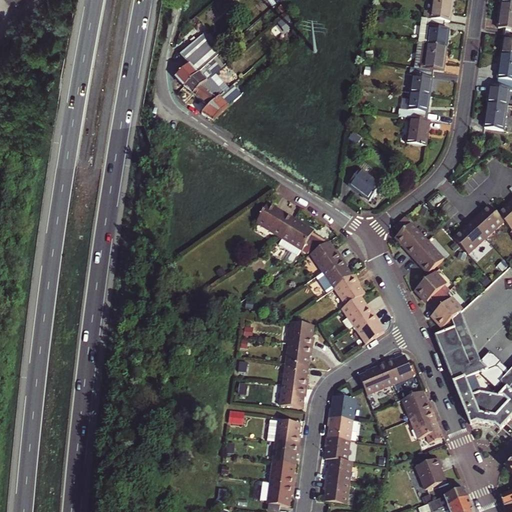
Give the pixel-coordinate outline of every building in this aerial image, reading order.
[(444,22),(449,23),(452,0),(433,0),(432,12),(425,11),(424,19),(427,20),(444,22)] [(511,5),(503,4),(499,29),(506,30),(511,30),(511,5)] [(198,20),(187,29),(192,35),(203,27),(198,20)] [(420,44),(446,48),(449,30),(443,29),(444,22),(427,20),(426,27),(422,27),(419,44),(420,44)] [(511,55),(511,30),(506,30),(503,54),(511,55)] [(188,67),(206,51),(207,50),(199,40),(180,56),(180,57),(188,67)] [(411,68),(417,69),(420,44),(419,44),(415,43),(411,68)] [(429,71),(443,73),(446,48),(420,44),(417,69),(429,71)] [(176,79),(184,88),(214,61),(206,51),(188,67),(180,75),(176,79)] [(499,80),(511,81),(511,55),(503,54),(499,80)] [(222,70),(226,65),(219,57),(214,61),(221,70),(222,70)] [(184,88),(194,95),(217,74),(221,70),(214,61),(184,88)] [(411,93),(430,95),(432,79),(428,79),(429,71),(417,69),(411,68),(410,76),(413,76),(411,93)] [(194,95),(210,107),(230,88),(217,74),(194,95)] [(490,103),(509,106),(511,88),(511,87),(511,81),(499,80),(499,85),(493,85),(490,103)] [(202,114),(213,121),(241,95),(233,86),(230,88),(210,107),(202,114)] [(412,119),(426,121),(430,95),(411,93),(408,111),(401,110),(400,118),(412,119)] [(486,130),(505,132),(509,106),(490,103),(486,130)] [(408,144),(427,147),(430,122),(426,121),(412,119),(408,144)] [(501,160),(503,137),(483,135),(480,158),(501,160)] [(350,185),(370,200),(381,183),(361,169),(350,185)] [(511,232),(511,202),(505,209),(497,216),(505,225),(511,232)] [(276,238),(288,219),(263,203),(251,222),(276,238)] [(488,241),(505,225),(497,216),(495,215),(489,208),(482,215),(472,224),(488,241)] [(307,234),(308,233),(295,225),(295,223),(288,219),(276,238),(296,251),(304,256),(307,254),(322,244),(316,242),(311,250),(301,244),(307,234)] [(413,225),(407,219),(396,229),(401,235),(413,225)] [(471,257),(488,241),(472,224),(462,233),(455,240),(463,249),(471,257)] [(397,240),(413,257),(429,242),(413,225),(401,235),(397,240)] [(324,243),(307,234),(301,244),(311,250),(316,242),(322,244),(324,243)] [(307,254),(320,273),(339,259),(334,251),(331,253),(324,242),(324,243),(322,244),(307,254)] [(413,257),(429,275),(445,260),(429,242),(413,257)] [(331,290),(349,278),(342,268),(344,266),(339,259),(320,273),(313,277),(324,294),(331,290)] [(447,296),(442,291),(446,287),(435,275),(417,292),(429,303),(432,301),(436,306),(447,296)] [(356,298),(360,295),(354,286),(356,284),(351,276),(349,278),(331,290),(343,307),(356,298)] [(427,306),(429,303),(417,292),(416,293),(427,306)] [(444,328),(452,320),(461,312),(462,312),(447,296),(436,306),(441,311),(435,317),(438,320),(437,321),(444,328)] [(339,310),(350,327),(370,313),(366,307),(364,309),(356,298),(343,307),(339,310)] [(478,357),(461,312),(452,320),(470,366),(480,361),(478,357)] [(363,345),(380,333),(374,323),(376,322),(370,313),(350,327),(363,345)] [(442,330),(444,328),(437,321),(438,320),(435,317),(433,319),(442,330)] [(496,427),(500,430),(511,417),(511,386),(509,390),(507,388),(499,397),(480,394),(472,375),(488,369),(480,361),(470,366),(452,320),(444,328),(442,330),(438,334),(435,335),(471,425),(476,423),(496,427)] [(310,339),(308,338),(310,327),(290,324),(288,324),(285,344),(309,348),(310,339)] [(283,364),(304,367),(306,356),(308,356),(309,348),(285,344),(283,364)] [(389,386),(409,377),(405,367),(401,357),(389,362),(388,360),(380,363),(389,386)] [(363,396),(389,386),(380,363),(372,366),(373,369),(361,373),(361,375),(355,377),(360,389),(361,391),(363,396)] [(305,379),(303,379),(304,367),(283,364),(280,384),(304,388),(305,379)] [(409,377),(413,376),(409,365),(405,367),(409,377)] [(511,369),(504,378),(501,382),(507,388),(509,390),(511,386),(511,369)] [(401,389),(414,384),(412,379),(399,384),(401,389)] [(300,397),(303,397),(304,388),(280,384),(277,405),(299,408),(300,397)] [(408,419),(431,409),(427,401),(425,402),(421,391),(400,400),(408,419)] [(326,417),(350,420),(353,399),(331,396),(329,408),(327,408),(326,417)] [(439,429),(436,430),(432,419),(435,418),(431,409),(408,419),(416,438),(424,435),(427,442),(442,436),(439,429)] [(229,421),(239,422),(241,412),(230,411),(229,421)] [(325,438),(347,441),(350,420),(326,417),(325,425),(327,426),(325,438)] [(298,434),(295,434),(297,422),(275,419),(267,418),(264,439),(273,440),(296,444),(298,434)] [(328,459),(344,461),(347,441),(325,438),(323,437),(322,447),(324,447),(322,458),(328,459)] [(293,452),(295,452),(296,444),(273,440),(270,460),(292,463),(293,452)] [(425,489),(445,481),(440,468),(442,466),(437,456),(415,466),(425,489)] [(323,479),(346,483),(349,461),(344,461),(328,459),(326,470),(324,470),(323,479)] [(292,474),(290,474),(292,463),(270,460),(267,480),(291,484),(292,474)] [(511,504),(511,461),(506,468),(511,474),(511,492),(500,498),(504,508),(511,504)] [(288,492),(290,493),(291,484),(267,480),(259,479),(257,495),(265,497),(264,500),(286,503),(288,492)] [(326,501),(343,504),(346,483),(323,479),(321,488),(323,489),(322,500),(326,501)] [(434,501),(438,510),(468,499),(464,490),(434,501)] [(462,511),(472,508),(468,499),(438,510),(433,511),(462,511)]
